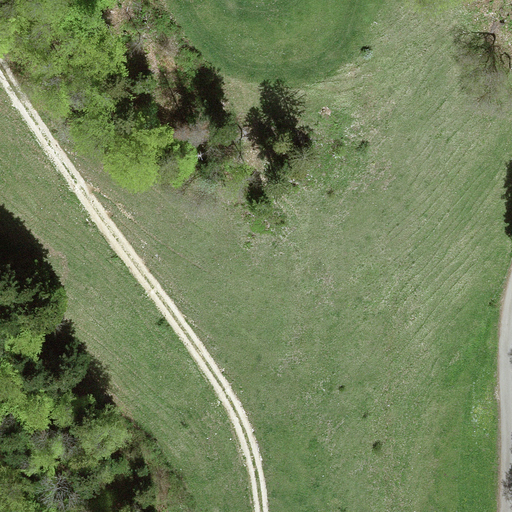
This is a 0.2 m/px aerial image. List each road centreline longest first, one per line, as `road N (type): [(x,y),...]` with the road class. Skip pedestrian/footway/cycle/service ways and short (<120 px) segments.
road 1 (track): [(259,511),(244,434),(201,358),(0,71)]
road 2 (track): [(511,295),(501,511)]
